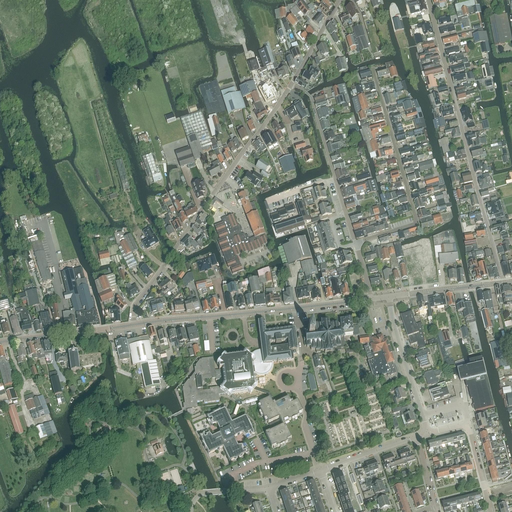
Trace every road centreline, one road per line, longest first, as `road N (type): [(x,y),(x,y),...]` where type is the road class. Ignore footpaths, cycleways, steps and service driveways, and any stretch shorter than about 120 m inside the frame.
road 1 (residential): [(132,324),(133,305),(261,129),(339,0)]
road 2 (residential): [(503,282),(428,0)]
road 3 (tertiary): [(132,324),(370,299)]
road 4 (residential): [(355,243),(415,222),(374,75)]
road 5 (residential): [(427,433),(388,296)]
road 6 (tertiary): [(0,342),(132,324)]
road 7 (residential): [(490,511),(468,424),(427,433)]
